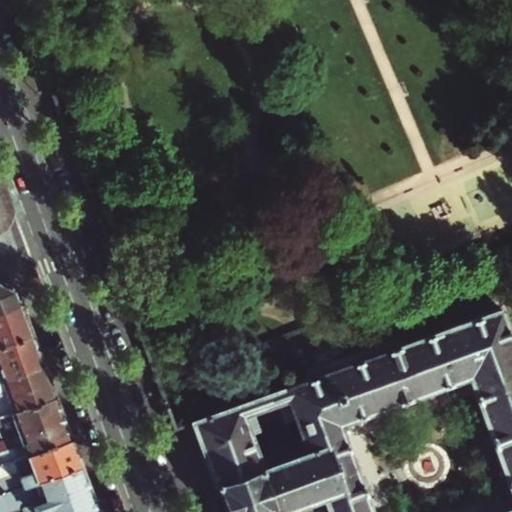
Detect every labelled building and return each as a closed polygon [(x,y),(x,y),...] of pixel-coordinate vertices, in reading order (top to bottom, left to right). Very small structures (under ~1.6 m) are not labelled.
[(106,183),(86,190),(97,221),(104,239),(124,232),(106,183)] [(0,280),(0,309),(21,301),(16,288),(0,280)] [(0,309),(0,344),(33,332),(21,301),(0,309)] [(511,511),(511,337),(502,309),(286,388),(309,453),(328,447),(350,511),(511,511)] [(0,379),(44,363),(33,332),(0,344),(0,379)] [(44,363),(0,379),(0,415),(56,395),(44,363)] [(350,511),(328,447),(309,453),(286,388),(277,391),(302,461),(259,477),(233,406),(190,422),(222,511),(295,511),(318,504),(320,511),(350,511)] [(0,463),(7,461),(71,438),(56,395),(0,415),(0,435),(4,446),(0,447),(0,463)] [(71,438),(7,461),(17,488),(81,465),(71,438)] [(98,511),(81,465),(17,488),(0,494),(0,511),(8,511),(24,507),(25,511),(98,511)]
